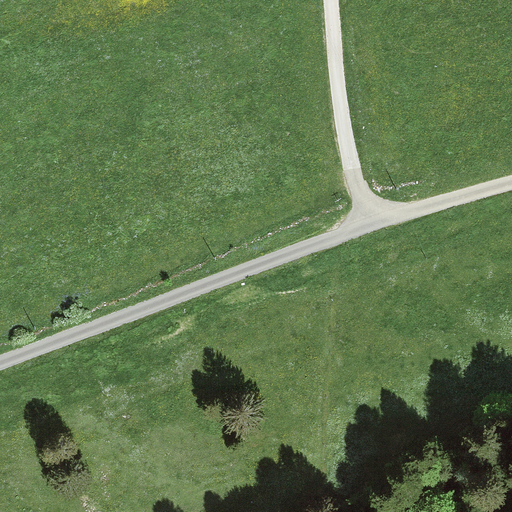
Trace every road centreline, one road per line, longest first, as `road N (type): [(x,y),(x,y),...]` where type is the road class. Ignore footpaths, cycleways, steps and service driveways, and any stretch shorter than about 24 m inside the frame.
road 1 (unclassified): [(0,363),(375,214)]
road 2 (unclassified): [(375,214),(359,193),(343,140),(329,0)]
road 3 (unclassified): [(375,214),(511,181)]
